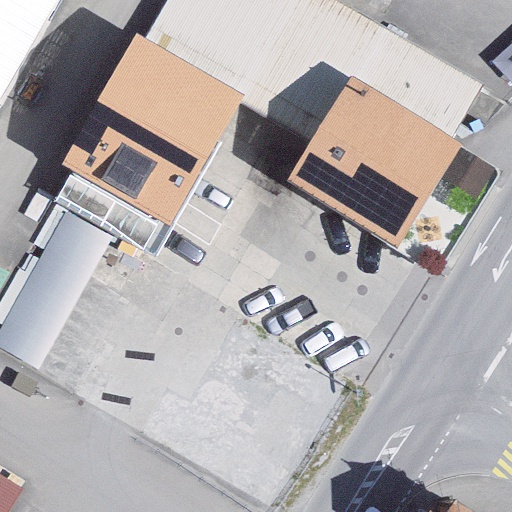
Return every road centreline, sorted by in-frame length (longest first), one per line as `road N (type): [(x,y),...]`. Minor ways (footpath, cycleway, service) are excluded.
road 1 (secondary): [(352,511),(435,383)]
road 2 (secondary): [(435,383),(511,257)]
